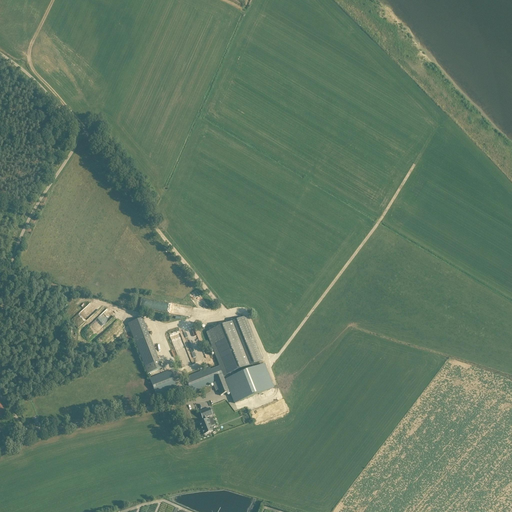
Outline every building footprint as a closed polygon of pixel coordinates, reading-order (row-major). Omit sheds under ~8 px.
[(259,363),(263,362),(246,317),(207,333),(220,366),(218,367),(219,368),(212,370),(211,368),(185,378),(191,392),(213,384),(216,391),(218,390),(221,396),(231,392),(235,404),(273,389),(264,365),(260,366),(259,363)] [(150,337),(135,343),(144,364),(158,358),(150,337)] [(177,387),(175,383),(171,371),(150,379),(156,395),(177,387)] [(0,414),(2,417),(8,412),(0,401),(0,414)] [(205,421),(199,423),(204,435),(205,435),(206,436),(208,435),(208,434),(213,432),(208,420),(207,420),(206,418),(213,415),(210,408),(200,412),(202,419),(204,419),(205,421)]
